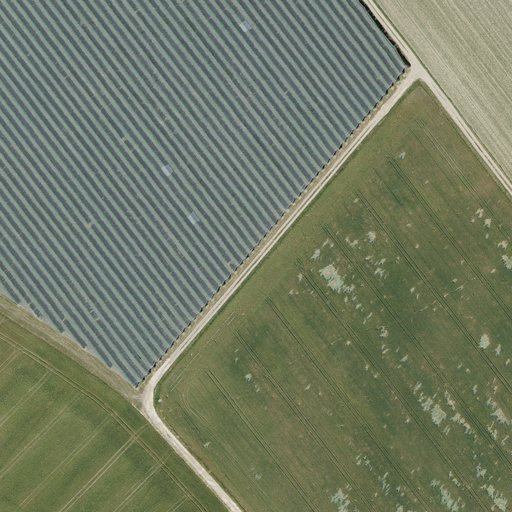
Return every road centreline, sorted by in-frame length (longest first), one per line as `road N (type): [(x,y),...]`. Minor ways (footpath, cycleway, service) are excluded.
road 1 (track): [(416,66),(147,395),(150,412),(236,511)]
road 2 (track): [(366,0),(511,189)]
